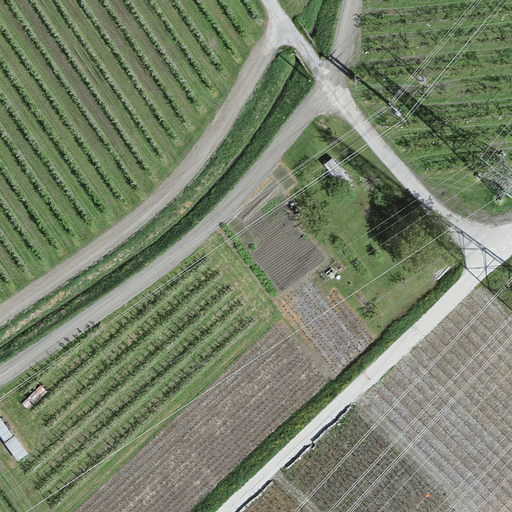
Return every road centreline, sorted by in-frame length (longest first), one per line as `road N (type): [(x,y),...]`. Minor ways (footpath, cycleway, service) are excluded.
road 1 (residential): [(224,511),(491,258)]
road 2 (residential): [(491,258),(397,166),(269,0)]
